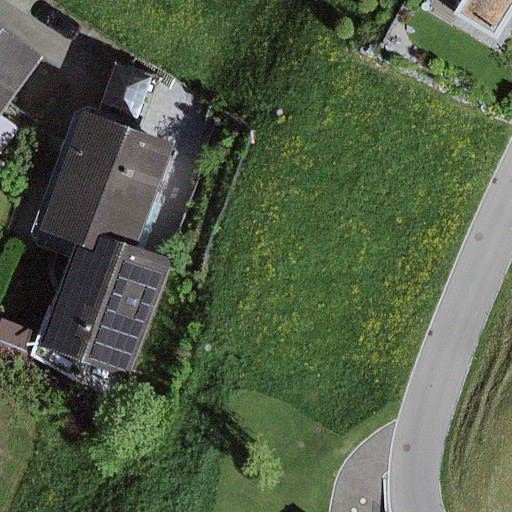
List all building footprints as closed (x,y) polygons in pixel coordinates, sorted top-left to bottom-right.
[(511,0),(472,0),(463,16),(505,42),(511,29),(511,0)] [(0,134),(58,57),(0,13),(0,134)] [(151,245),(187,144),(103,115),(61,234),(92,244),(118,254),(125,236),(151,245)] [(0,187),(19,162),(0,148),(0,187)] [(92,244),(56,346),(140,375),(182,255),(151,245),(125,236),(118,254),(92,244)]
